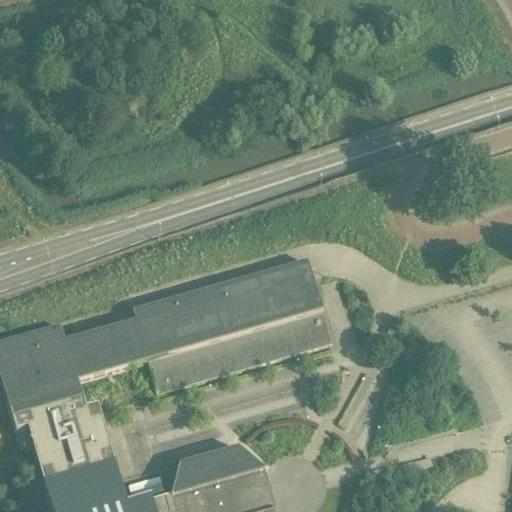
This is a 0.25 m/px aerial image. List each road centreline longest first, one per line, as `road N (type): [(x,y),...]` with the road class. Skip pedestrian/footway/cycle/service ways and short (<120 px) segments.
road 1 (secondary): [(157,223),(511,108)]
road 2 (secondary): [(0,286),(157,223)]
road 3 (secondary): [(157,223),(0,262)]
